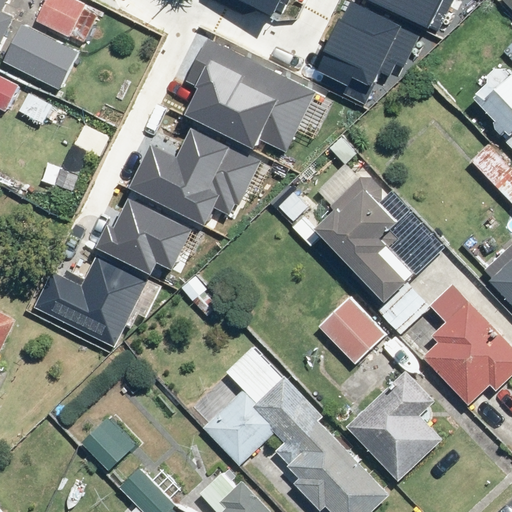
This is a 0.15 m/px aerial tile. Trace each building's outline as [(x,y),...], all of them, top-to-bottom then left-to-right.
[(0,0),(0,32),(15,0),(0,0)] [(89,6),(76,0),(47,0),(37,22),(73,39),(89,6)] [(360,0),(356,0),(322,71),(371,95),(407,22),(360,0)] [(398,0),(435,16),(441,0),(398,0)] [(199,84),(185,113),(257,148),(262,137),(288,150),(317,93),(205,39),(186,77),(199,84)] [(0,72),(0,111),(5,114),(22,85),(0,72)] [(511,80),(476,116),(511,152),(511,80)] [(56,102),(29,91),(20,113),(47,125),(56,102)] [(153,151),(133,191),(204,226),(212,211),(232,221),(259,166),(191,132),(176,162),(153,151)] [(511,168),(491,146),(475,162),(511,200),(511,168)] [(367,186),(320,229),(389,303),(417,277),(383,240),(401,223),(367,186)] [(107,225),(95,249),(149,275),(157,259),(174,268),(192,231),(129,200),(115,229),(107,225)] [(51,271),(34,312),(120,349),(150,282),(98,260),(86,287),(51,271)] [(511,262),(491,283),(511,304),(511,262)] [(199,275),(182,289),(212,324),(229,309),(199,275)] [(475,411),(511,374),(511,346),(456,289),(436,309),(452,325),(421,356),(475,411)] [(390,336),(352,298),(321,328),(359,366),(390,336)] [(0,348),(14,318),(0,311),(0,348)] [(410,372),(350,429),(399,480),(459,423),(410,372)] [(278,511),(371,511),(391,494),(286,378),(215,441),(278,511)] [(79,433),(110,470),(139,445),(109,408),(79,433)] [(178,511),(139,472),(123,488),(146,511),(271,511),(243,482),(224,500),(229,506),(223,511),(178,511)]
